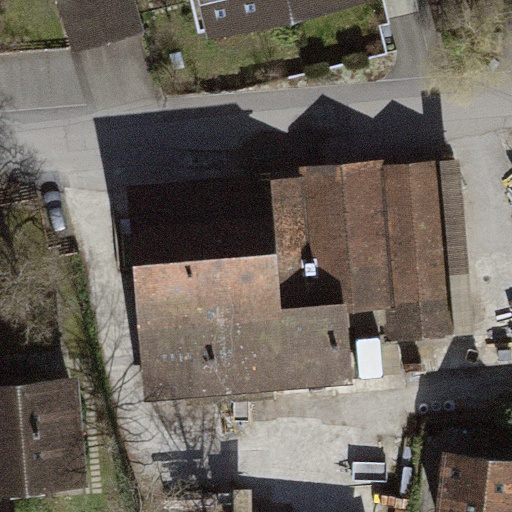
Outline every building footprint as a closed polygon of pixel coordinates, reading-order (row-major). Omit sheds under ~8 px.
[(133,0),(52,0),(71,59),(145,37),(133,0)] [(377,0),(193,0),(203,41),(377,0)] [(493,0),(425,0),(432,26),(496,10),(493,0)] [(460,162),(122,183),(135,391),(372,376),(368,308),(468,302),(460,162)] [(0,484),(83,479),(75,377),(0,383),(0,484)] [(511,511),(511,463),(438,456),(432,511),(511,511)]
